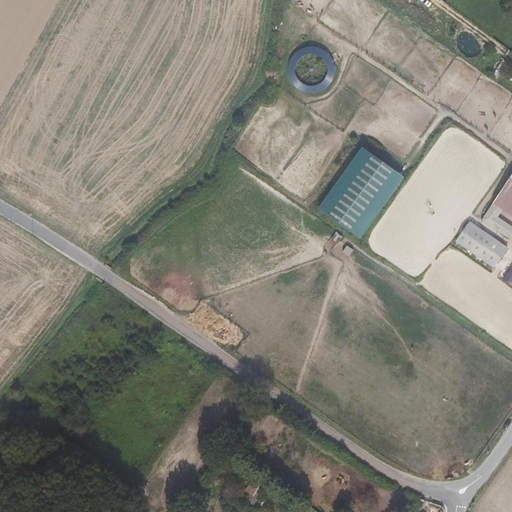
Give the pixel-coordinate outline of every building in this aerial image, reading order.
[(365,149),(321,210),(362,240),(406,179),(365,149)] [(511,178),(495,205),(502,209),(505,211),(511,215),(511,178)] [(502,209),(495,205),(485,221),(511,239),(511,230),(495,219),(502,209)] [(495,219),(511,230),(511,225),(500,218),(505,211),(502,209),(495,219)] [(509,249),(472,223),(459,242),(497,268),(509,249)]
